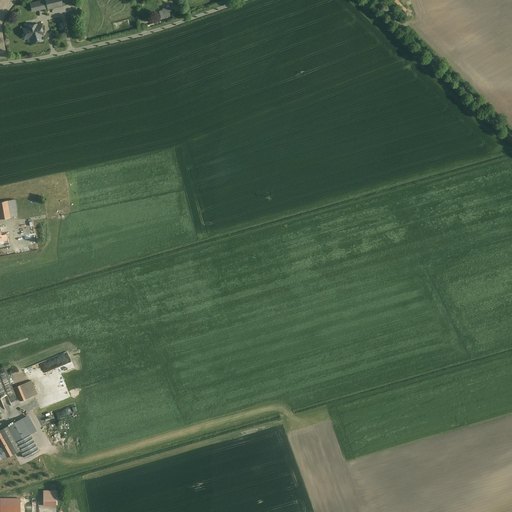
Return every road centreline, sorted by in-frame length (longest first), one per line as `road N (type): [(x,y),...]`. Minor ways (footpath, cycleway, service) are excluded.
road 1 (unclassified): [(0,62),(144,31),(240,0)]
road 2 (unclassified): [(511,138),(370,0)]
